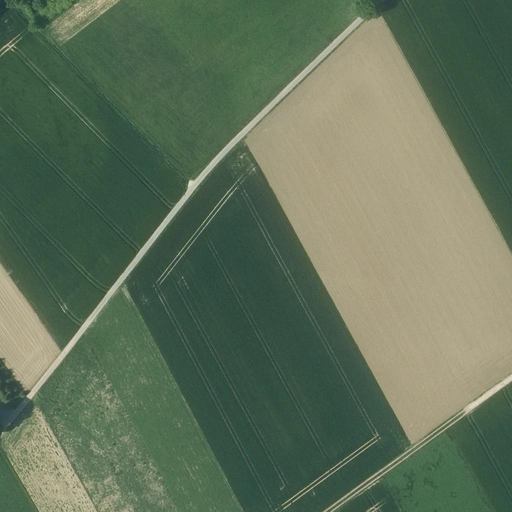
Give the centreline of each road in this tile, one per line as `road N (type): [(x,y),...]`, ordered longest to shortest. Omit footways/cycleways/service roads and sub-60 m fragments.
road 1 (track): [(372,0),(217,158),(0,432)]
road 2 (track): [(34,32),(194,187)]
road 3 (track): [(332,511),(511,380)]
